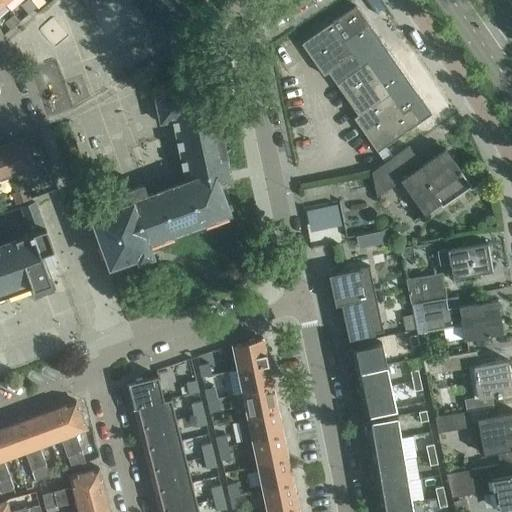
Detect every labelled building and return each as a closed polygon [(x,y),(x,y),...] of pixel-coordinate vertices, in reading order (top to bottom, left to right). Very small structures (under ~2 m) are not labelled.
[(158,17),(181,44),(204,25),(182,0),(134,0),(153,21),(158,17)] [(355,5),(301,43),(303,42),(320,67),(319,68),(324,75),(342,62),(345,68),(350,74),(336,84),(337,85),(338,84),(355,107),(353,109),(358,115),(353,118),(354,119),(372,144),(377,152),(420,122),(410,108),(397,89),(376,59),(387,51),(355,5)] [(20,21),(14,14),(6,21),(11,28),(20,21)] [(116,195),(120,205),(92,216),(110,266),(137,256),(138,259),(141,258),(140,254),(147,252),(149,255),(152,254),(148,243),(230,213),(220,184),(231,182),(210,82),(156,94),(161,121),(174,118),(187,180),(146,195),(143,185),(116,195)] [(26,137),(4,145),(15,174),(33,168),(26,137)] [(59,142),(64,156),(75,152),(70,138),(59,142)] [(4,145),(0,146),(0,179),(15,174),(4,145)] [(446,150),(447,150),(446,148),(422,165),(409,146),(373,172),(378,197),(402,180),(425,213),(440,202),(443,205),(469,188),(472,186),(454,159),(453,160),(446,150)] [(27,187),(21,189),(25,200),(31,198),(27,187)] [(25,200),(21,189),(13,192),(18,203),(25,200)] [(30,227),(26,228),(28,233),(24,235),(20,237),(21,238),(0,245),(0,296),(32,285),(34,290),(36,290),(35,287),(49,282),(52,293),(55,292),(40,254),(53,249),(45,227),(44,227),(35,201),(22,206),(30,227)] [(343,201),(310,208),(316,238),(349,231),(343,201)] [(491,269),(487,243),(487,242),(448,248),(453,277),(492,270),(492,269),(491,269)] [(370,266),(329,275),(335,305),(341,304),(349,339),(384,331),(370,266)] [(411,304),(412,303),(440,298),(446,297),(442,272),(406,279),(411,304)] [(440,298),(412,303),(415,319),(425,317),(427,330),(462,324),(464,339),(503,332),(497,300),(443,309),(440,298)] [(410,336),(412,346),(419,344),(417,334),(410,336)] [(263,337),(233,344),(238,369),(268,362),(263,337)] [(344,350),(349,372),(386,364),(381,342),(344,350)] [(426,375),(440,372),(473,367),(479,397),(496,394),(496,395),(501,395),(501,394),(511,391),(511,383),(508,359),(479,364),(477,351),(423,360),(426,375)] [(268,362),(238,369),(243,393),(273,386),(268,362)] [(199,365),(202,377),(212,374),(209,363),(199,365)] [(349,372),(354,393),(391,385),(386,364),(349,372)] [(410,371),(412,381),(420,379),(418,369),(410,371)] [(128,383),(134,407),(164,400),(164,399),(158,375),(128,383)] [(412,381),(415,391),(422,389),(420,379),(412,381)] [(186,382),(189,394),(199,391),(196,380),(186,382)] [(354,393),(359,416),(396,407),(391,385),(354,393)] [(273,386),(243,393),(248,417),(278,411),(273,386)] [(205,389),(207,401),(217,398),(214,387),(205,389)] [(134,407),(140,428),(177,419),(171,397),(164,399),(164,400),(134,407)] [(207,401),(210,412),(220,410),(217,398),(207,401)] [(76,400),(58,407),(79,465),(86,462),(82,451),(75,433),(87,429),(76,400)] [(191,403),(194,415),(204,412),(201,401),(191,403)] [(490,422),(495,452),(496,452),(496,451),(511,448),(511,411),(495,415),(494,406),(466,411),(469,425),(490,422)] [(58,407),(40,413),(50,442),(61,438),(68,456),(73,467),(79,465),(58,407)] [(419,412),(421,422),(429,420),(426,410),(419,412)] [(278,411),(248,417),(253,441),(283,435),(278,411)] [(194,415),(197,426),(207,424),(204,412),(194,415)] [(40,413),(22,420),(43,478),(49,476),(45,464),(46,464),(39,446),(50,442),(40,413)] [(360,421),(364,444),(401,438),(397,415),(360,421)] [(140,428),(145,449),(182,440),(177,419),(140,428)] [(22,420),(4,427),(14,455),(25,451),(32,469),(36,480),(43,478),(22,420)] [(0,427),(0,472),(7,491),(13,489),(14,494),(27,490),(23,480),(12,484),(9,477),(10,477),(4,459),(14,455),(4,427),(0,427)] [(93,427),(81,431),(89,458),(102,454),(93,427)] [(424,496),(414,433),(404,435),(414,497),(424,496)] [(216,437),(219,448),(228,446),(226,434),(216,437)] [(283,435),(253,441),(258,465),(288,459),(283,435)] [(364,444),(368,465),(405,459),(401,438),(364,444)] [(145,449),(150,470),(187,461),(182,440),(145,449)] [(201,445),(204,457),(214,454),(211,443),(201,445)] [(426,445),(428,455),(436,453),(434,444),(426,445)] [(219,448),(221,460),(231,458),(228,446),(219,448)] [(428,455),(430,465),(438,463),(436,453),(428,455)] [(204,457),(207,468),(217,466),(214,454),(204,457)] [(288,459),(258,465),(263,489),(293,483),(288,459)] [(368,465),(371,487),(408,480),(405,459),(368,465)] [(150,470),(155,491),(192,482),(187,461),(150,470)] [(492,486),(496,508),(511,505),(511,474),(504,476),(502,464),(471,469),(475,490),(487,488),(487,487),(492,486)] [(42,495),(44,502),(104,486),(100,468),(70,475),(73,486),(54,491),(54,492),(42,495)] [(371,487),(375,508),(412,502),(408,480),(371,487)] [(155,491),(160,511),(161,511),(198,503),(192,482),(155,491)] [(227,485),(230,496),(240,494),(237,482),(227,485)] [(293,483),(263,489),(267,511),(273,511),(298,507),(293,483)] [(211,487),(214,499),(224,497),(221,485),(211,487)] [(76,501),(79,511),(80,511),(109,505),(104,486),(44,502),(46,508),(57,505),(58,506),(76,501)] [(435,488),(437,497),(445,496),(443,486),(435,488)] [(230,496),(233,508),(242,506),(240,494),(230,496)] [(437,497),(440,507),(447,505),(445,496),(437,497)] [(214,499),(217,511),(226,508),(224,497),(214,499)] [(0,502),(0,511),(41,511),(40,505),(28,508),(28,507),(10,511),(9,511),(6,501),(0,502)] [(375,508),(375,511),(413,511),(412,502),(375,508)] [(161,511),(199,511),(198,503),(161,511)]
